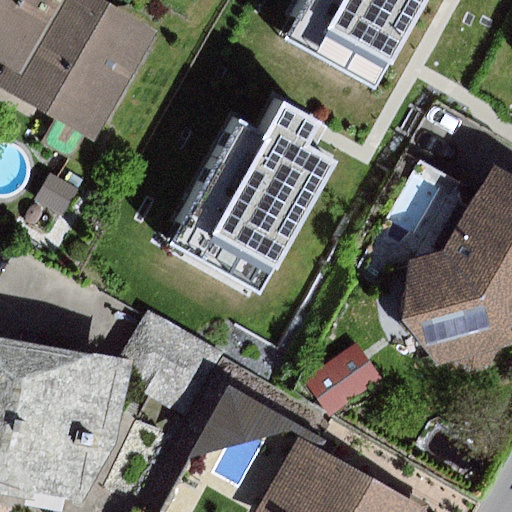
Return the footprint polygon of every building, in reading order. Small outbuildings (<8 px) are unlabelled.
[(0,0),(0,60),(10,67),(0,84),(0,86),(97,142),(160,33),(102,0),(0,0)] [(197,0),(160,0),(189,16),(197,0)] [(305,0),(285,37),(377,87),(423,0),(305,0)] [(261,133),(232,118),(166,240),(258,289),(330,155),(305,142),(312,129),(317,119),(280,98),(261,133)] [(511,174),(497,166),(440,258),(411,262),(405,320),(440,367),(459,362),(471,371),(492,366),(498,352),(511,348),(511,174)] [(221,351),(169,322),(133,386),(184,415),(221,351)] [(0,495),(38,502),(39,495),(83,505),(118,444),(135,362),(0,338),(0,495)] [(357,346),(307,382),(332,416),(382,381),(357,346)] [(424,511),(426,510),(300,438),(257,511),(424,511)]
